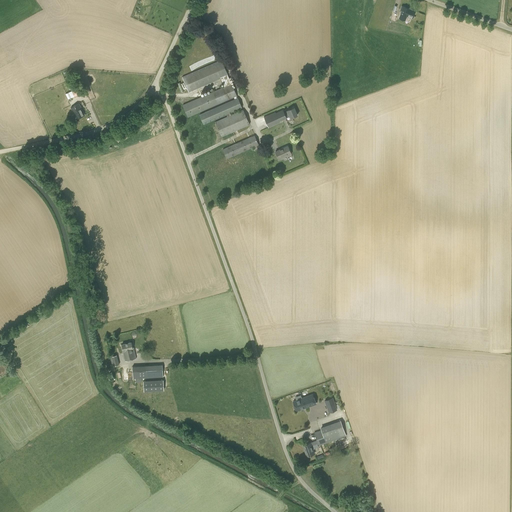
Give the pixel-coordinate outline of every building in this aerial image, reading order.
[(412,18),(415,11),(402,6),(400,10),(402,10),(399,18),(405,20),(407,16),(412,18)] [(231,84),(228,74),(221,60),(182,77),(188,92),(221,78),(224,87),(200,98),(182,105),(187,117),(237,96),(231,84)] [(75,97),(80,95),(77,88),(72,91),(75,97)] [(203,124),(226,114),(227,116),(215,122),(221,137),(250,124),(243,109),(231,115),(230,113),(242,107),(238,98),(199,115),(203,124)] [(77,119),(85,115),(79,104),(71,107),(77,119)] [(287,118),(290,116),(291,118),(297,115),(294,107),(287,110),(288,112),(285,114),(283,109),(277,112),(275,112),(263,117),(268,127),(280,122),(279,121),(287,118)] [(254,135),(222,149),(227,159),(253,147),(254,148),(253,149),(254,150),(260,147),(254,135)] [(279,159),(291,154),(287,146),(275,151),(279,159)] [(133,348),(132,342),(121,344),(123,352),(123,351),(125,361),(136,358),(134,348),(133,348)] [(117,355),(110,357),(112,366),(119,365),(117,355)] [(146,378),(163,377),(162,365),(132,366),(132,378),(146,378)] [(163,390),(163,380),(143,381),(144,391),(163,390)] [(316,404),(312,394),(302,398),(293,401),(296,410),(305,407),(316,404)] [(332,398),(325,401),(327,406),(334,404),(332,398)] [(334,404),(327,406),(329,412),(337,410),(334,404)] [(307,456),(315,453),(312,446),(319,444),(319,445),(326,442),(322,430),(315,433),(317,440),(311,443),(311,442),(303,445),(307,456)]
